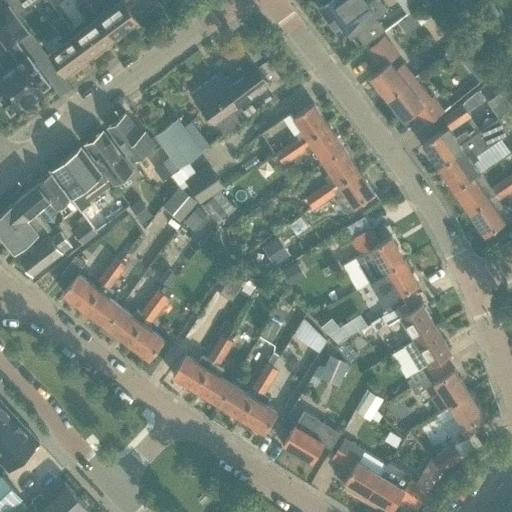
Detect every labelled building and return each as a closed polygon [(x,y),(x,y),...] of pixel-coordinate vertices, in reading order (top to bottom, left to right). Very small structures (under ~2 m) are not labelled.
[(16,13),(17,13),(18,15),(33,3),(30,0),(6,0),(11,6),(16,13)] [(50,0),(37,0),(35,2),(42,12),(53,3),(50,0)] [(91,22),(75,33),(90,54),(92,52),(94,56),(103,50),(100,46),(114,36),(99,16),(87,0),(81,0),(77,3),(91,22)] [(112,0),(115,4),(99,16),(114,36),(115,35),(118,39),(126,33),(123,29),(138,19),(128,6),(136,0),(112,0)] [(324,0),(323,1),(323,5),(320,7),(339,33),(347,27),(352,35),(356,32),(365,44),(385,29),(377,18),(387,10),(379,0),(372,0),(368,3),(365,0),(324,0)] [(417,0),(401,0),(410,11),(420,3),(417,0)] [(438,0),(435,0),(427,6),(442,27),(453,18),(438,0)] [(0,97),(11,112),(25,102),(26,103),(37,95),(36,94),(49,83),(28,54),(28,55),(18,42),(30,32),(18,15),(17,13),(16,13),(11,6),(0,14),(0,36),(9,48),(19,61),(6,71),(0,64),(0,63),(0,97)] [(412,12),(399,22),(406,31),(419,22),(412,12)] [(62,42),(51,51),(66,71),(68,69),(71,73),(79,67),(77,63),(90,54),(75,33),(62,15),(52,21),(62,35),(58,37),(62,42)] [(383,35),(366,48),(381,67),(370,76),(380,88),(380,91),(383,96),(387,97),(388,97),(414,76),(403,63),(396,68),(389,60),(398,53),(383,35)] [(216,75),(215,76),(207,82),(216,95),(224,89),(238,106),(268,84),(272,89),(282,81),(267,61),(258,68),(255,64),(243,73),(240,68),(226,77),(222,72),(216,76),(216,75)] [(430,96),(414,76),(388,97),(405,119),(416,110),(427,125),(444,111),(431,95),(430,96)] [(246,117),(238,106),(224,89),(216,95),(207,82),(191,93),(206,113),(203,116),(209,124),(212,122),(222,135),(246,117)] [(291,112),(284,117),(295,133),(298,136),(302,143),(329,124),(313,101),(293,115),(291,112)] [(252,103),(244,110),(247,116),(256,109),(252,103)] [(464,149),(459,142),(460,142),(450,127),(469,113),(463,104),(443,117),(448,125),(423,143),(439,166),(464,149)] [(126,113),(108,127),(124,148),(136,163),(140,160),(137,156),(154,143),(145,131),(141,134),(126,113)] [(464,149),(439,166),(455,189),(481,172),(469,155),(507,130),(497,116),(460,142),(459,142),(464,149)] [(178,118),(155,135),(170,154),(177,164),(186,157),(199,147),(183,125),(178,118)] [(191,119),(183,125),(199,147),(207,141),(191,119)] [(344,146),(329,124),(302,143),(306,149),(308,152),(315,148),(323,160),(344,146)] [(103,130),(85,144),(115,184),(133,170),(103,130)] [(491,164),(511,151),(511,134),(510,132),(482,148),(491,164)] [(302,143),(297,137),(286,144),(295,157),(306,149),(302,143)] [(295,157),(286,144),(275,151),(284,164),(295,157)] [(359,169),(344,146),(323,160),(331,171),(324,175),(327,180),(332,187),(359,169)] [(81,147),(50,170),(51,171),(70,196),(81,211),(93,202),(90,199),(109,185),(100,174),(81,147)] [(170,155),(154,166),(163,179),(172,173),(179,167),(177,164),(170,155)] [(186,157),(177,164),(179,167),(181,170),(191,163),(186,157)] [(187,178),(185,178),(201,201),(224,185),(208,163),(187,178)] [(179,167),(172,173),(179,183),(185,178),(187,178),(181,170),(179,167)] [(374,191),(359,169),(332,187),(337,194),(338,197),(345,192),(354,205),(374,191)] [(51,171),(0,213),(0,232),(15,251),(37,232),(41,236),(52,227),(44,218),(54,219),(55,209),(70,196),(51,171)] [(492,188),(481,172),(455,189),(469,211),(495,193),(499,199),(511,189),(511,186),(510,183),(508,185),(504,179),(492,188)] [(337,194),(332,187),(327,180),(316,188),(325,202),(337,194)] [(179,186),(163,204),(180,220),(197,201),(179,186)] [(325,202),(316,188),(305,195),(314,209),(325,202)] [(499,199),(495,193),(469,211),(485,234),(506,220),(511,215),(511,207),(509,204),(505,207),(499,199)] [(217,223),(228,213),(213,196),(202,205),(217,223)] [(141,198),(131,205),(143,222),(153,215),(141,198)] [(90,214),(88,216),(97,229),(99,228),(106,222),(96,209),(90,214)] [(361,216),(344,226),(351,237),(368,227),(361,216)] [(91,221),(75,234),(82,243),(98,231),(91,221)] [(355,256),(343,263),(357,287),(369,280),(384,271),(405,259),(391,235),(379,242),(370,226),(368,227),(351,237),(360,253),(355,256)] [(49,234),(20,257),(33,274),(71,244),(61,231),(52,238),(49,234)] [(274,239),(263,246),(274,262),(285,254),(274,239)] [(70,282),(63,292),(85,309),(100,289),(78,273),(86,262),(77,255),(61,274),(70,282)] [(116,257),(108,268),(118,276),(127,265),(116,257)] [(384,271),(369,280),(388,312),(396,307),(416,295),(411,287),(419,282),(405,259),(384,271)] [(282,270),(280,271),(288,284),(300,277),(292,264),(282,270)] [(100,279),(105,283),(110,287),(118,276),(108,268),(100,279)] [(169,268),(160,279),(169,286),(178,274),(169,268)] [(100,289),(85,309),(106,325),(121,305),(109,296),(113,289),(110,287),(105,283),(100,289)] [(158,289),(150,300),(160,308),(169,297),(158,289)] [(382,316),(371,322),(375,330),(401,315),(416,338),(436,325),(422,302),(421,303),(416,295),(396,307),(388,312),(382,316)] [(150,300),(142,311),(147,315),(152,318),(160,308),(150,300)] [(121,305),(106,325),(127,341),(147,315),(142,311),(138,308),(133,314),(121,305)] [(306,314),(299,328),(313,335),(320,321),(306,314)] [(147,325),(152,318),(147,315),(127,341),(149,357),(164,338),(147,325)] [(219,331),(218,332),(227,337),(235,324),(227,319),(219,331)] [(271,319),(262,335),(271,340),(280,324),(271,319)] [(403,346),(391,353),(406,377),(409,375),(411,378),(407,380),(411,386),(429,374),(448,361),(443,353),(451,349),(436,325),(416,338),(403,346)] [(226,353),(233,341),(222,334),(215,346),(226,353)] [(226,353),(215,346),(208,357),(214,361),(219,364),(226,353)] [(214,361),(208,357),(203,354),(199,361),(186,353),(173,374),(197,389),(214,361)] [(349,364),(330,355),(324,367),(323,371),(342,380),(349,364)] [(214,361),(197,389),(219,403),(232,382),(220,374),(224,367),(219,364),(214,361)] [(429,374),(411,386),(416,394),(434,382),(438,388),(440,391),(432,396),(441,410),(449,405),(470,391),(454,368),(453,369),(448,361),(429,374)] [(271,381),(279,369),(268,362),(260,374),(271,381)] [(318,365),(312,375),(319,378),(323,371),(324,367),(318,365)] [(264,393),(271,381),(260,374),(253,386),(258,390),(264,393)] [(219,403),(242,417),(254,396),(232,382),(219,403)] [(254,396),(242,417),(265,431),(278,410),(265,402),(269,396),(264,393),(258,390),(254,396)] [(395,390),(388,410),(410,418),(417,398),(395,390)] [(441,410),(435,414),(450,436),(454,433),(460,441),(478,429),(473,422),(485,414),(470,391),(449,405),(441,410)] [(0,458),(9,468),(32,447),(39,440),(0,397),(0,458)] [(376,408),(371,417),(377,421),(382,414),(376,408)] [(295,424),(284,443),(312,460),(323,442),(331,447),(341,431),(318,418),(304,409),(295,424)] [(396,435),(391,444),(395,447),(401,438),(396,435)] [(345,438),(333,457),(344,464),(337,475),(355,486),(351,492),(365,500),(381,473),(387,464),(364,449),(345,438)] [(456,445),(436,458),(444,471),(464,458),(456,445)] [(381,473),(365,500),(378,508),(382,502),(392,509),(399,498),(417,509),(429,489),(441,470),(431,456),(416,481),(410,478),(412,474),(389,460),(387,464),(381,473)] [(22,511),(28,506),(20,498),(19,496),(21,495),(1,473),(0,474),(0,511),(22,511)] [(87,511),(91,509),(66,483),(63,480),(45,497),(40,492),(31,499),(37,505),(44,511),(87,511)]
